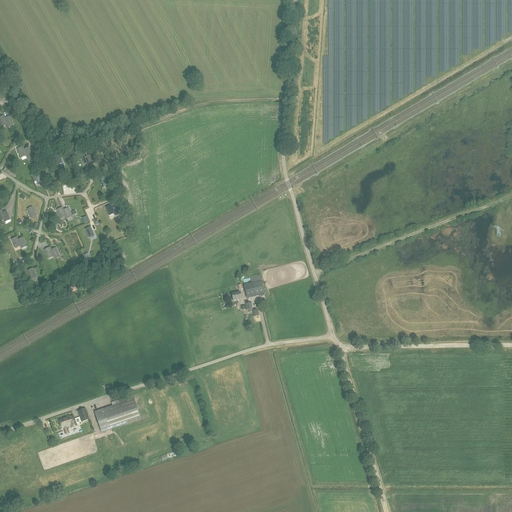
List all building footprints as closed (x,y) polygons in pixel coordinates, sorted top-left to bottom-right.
[(4,118),(6,124),(7,126),(13,124),(10,116),(4,118)] [(26,134),(29,131),(21,122),(17,125),(26,134)] [(23,150),(23,149),(22,147),(17,149),(20,157),(25,155),(23,150)] [(25,155),(26,158),(27,160),(33,158),(29,147),(23,149),(23,150),(25,155)] [(87,156),(86,153),(80,155),(83,163),(89,161),(87,156)] [(56,164),(62,162),(59,154),(53,156),(56,164)] [(92,154),(87,156),(89,161),(90,164),(95,162),(92,154)] [(37,184),(43,182),(40,174),(34,176),(37,184)] [(103,186),(109,184),(106,176),(100,178),(103,186)] [(115,216),(120,214),(117,206),(112,208),(111,205),(106,208),(109,216),(114,213),(115,216)] [(31,217),(36,215),(32,207),(27,209),(31,217)] [(65,216),(63,210),(62,208),(57,210),(60,218),(65,216)] [(68,208),(63,210),(65,216),(66,218),(72,216),(68,208)] [(0,220),(3,219),(4,221),(10,219),(6,211),(3,213),(2,210),(0,211),(0,220)] [(88,237),(94,235),(90,227),(85,229),(88,237)] [(17,240),(16,237),(11,239),(14,247),(20,245),(17,240)] [(23,237),(17,240),(20,245),(21,248),(26,245),(23,237)] [(51,250),(50,247),(44,250),(48,258),(53,255),(51,250)] [(56,248),(51,250),(53,255),(54,258),(59,255),(56,248)] [(31,278),(36,276),(33,268),(28,270),(31,278)] [(247,298),(264,294),(260,276),(250,278),(251,283),(244,285),(247,298)] [(233,301),(241,299),(240,292),(231,294),(233,301)] [(134,398),(94,412),(101,432),(141,419),(134,398)] [(82,422),(89,419),(85,408),(78,411),(82,422)] [(73,416),(70,417),(69,416),(58,419),(62,429),(64,429),(66,435),(69,433),(67,427),(71,426),(72,428),(77,426),(73,416)]
